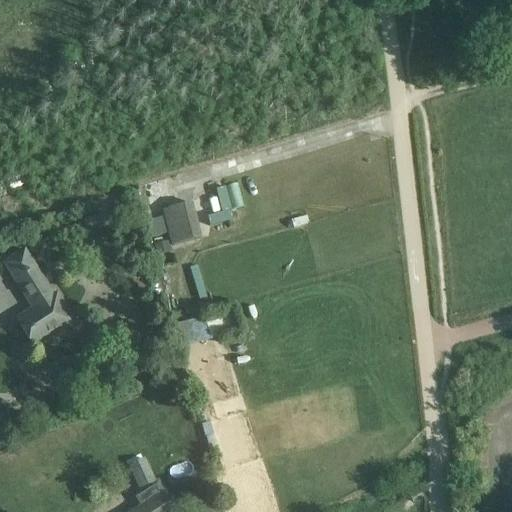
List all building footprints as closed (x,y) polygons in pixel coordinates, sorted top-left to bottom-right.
[(178,208),(162,212),(164,219),(158,220),(162,237),(168,235),(171,247),(186,244),(178,208)] [(107,213),(82,220),(86,235),(111,228),(107,213)] [(168,243),(154,246),(157,258),(171,254),(168,243)] [(76,322),(56,294),(53,296),(24,252),(4,266),(32,309),(15,322),(34,351),(76,322)] [(233,310),(177,325),(183,349),(239,334),(233,310)] [(156,483),(145,459),(127,467),(139,491),(156,483)] [(175,511),(159,485),(135,500),(140,508),(133,511),(175,511)]
